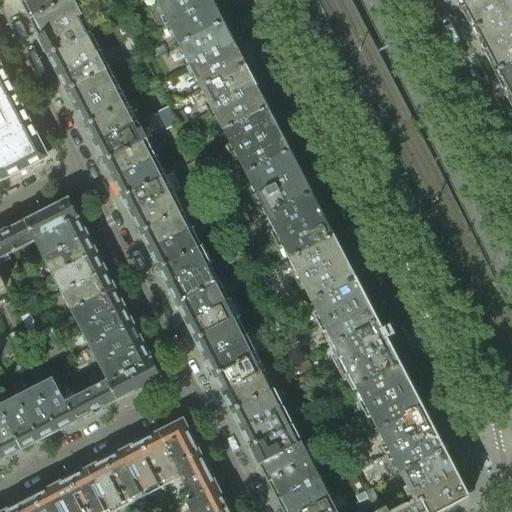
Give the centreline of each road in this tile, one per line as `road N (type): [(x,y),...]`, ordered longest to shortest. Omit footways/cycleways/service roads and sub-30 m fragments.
road 1 (residential): [(238,0),(452,414),(511,439)]
road 2 (secondary): [(300,0),(511,414)]
road 3 (secondary): [(511,279),(366,0)]
road 4 (residential): [(187,392),(77,168)]
road 5 (residential): [(187,392),(0,491)]
road 6 (residential): [(511,165),(426,0)]
road 7 (residential): [(77,168),(0,17)]
road 8 (residential): [(252,511),(187,392)]
